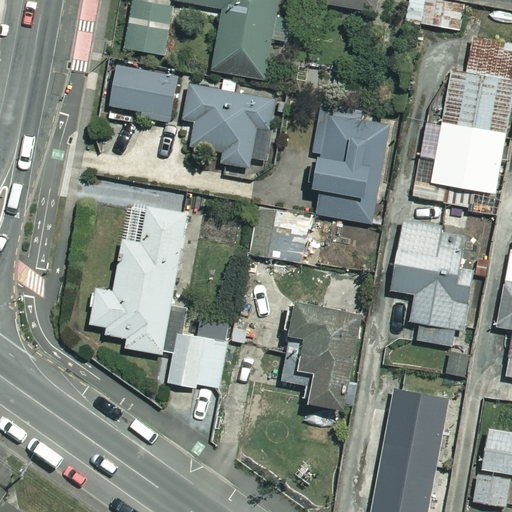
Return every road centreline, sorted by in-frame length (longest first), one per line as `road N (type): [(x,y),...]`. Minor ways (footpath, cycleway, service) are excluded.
road 1 (secondary): [(0,376),(191,511)]
road 2 (residential): [(15,147),(43,0)]
